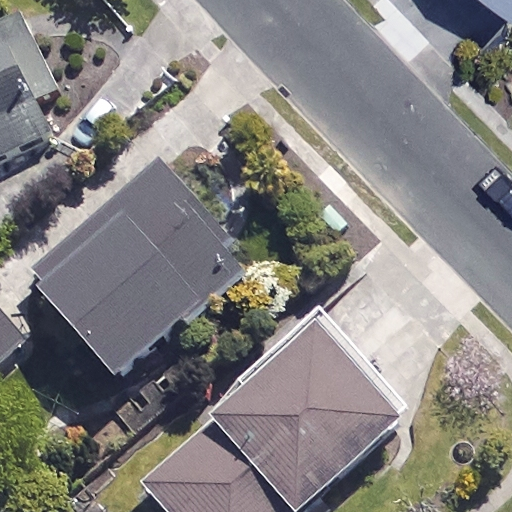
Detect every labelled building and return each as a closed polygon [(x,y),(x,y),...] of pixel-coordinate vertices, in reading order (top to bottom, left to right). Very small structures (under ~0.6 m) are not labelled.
[(0,167),(55,139),(39,108),(61,97),(18,15),(0,24),(0,167)] [(243,267),(157,170),(28,283),(115,381),(243,267)] [(0,366),(25,346),(0,316),(0,366)] [(303,511),(398,424),(311,331),(141,490),(160,511),(303,511)] [(133,511),(102,477),(63,511),(133,511)]
